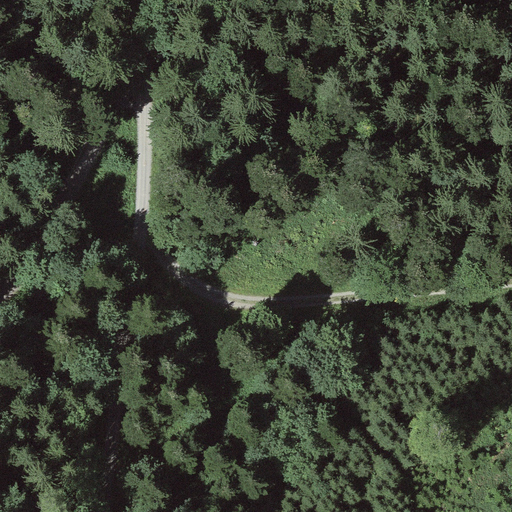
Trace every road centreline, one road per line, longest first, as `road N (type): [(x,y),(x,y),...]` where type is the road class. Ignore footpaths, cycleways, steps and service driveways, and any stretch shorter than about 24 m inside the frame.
road 1 (track): [(140,0),(143,57),(71,511)]
road 2 (track): [(110,233),(235,300),(289,310),(511,289)]
road 3 (track): [(0,280),(143,57)]
